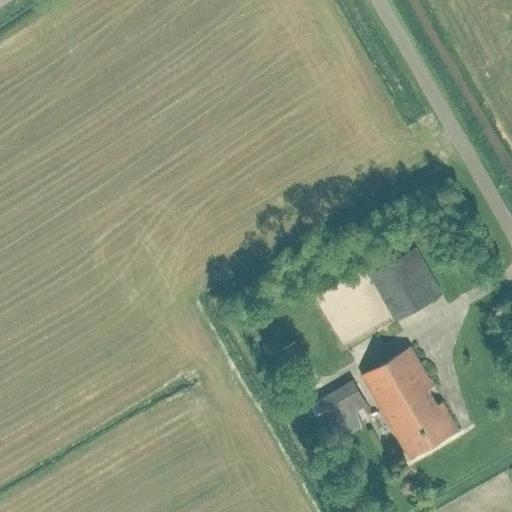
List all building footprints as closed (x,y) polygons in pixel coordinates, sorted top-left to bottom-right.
[(441,292),(416,246),(369,272),(394,318),(441,292)] [(467,272),(473,269),(468,260),(462,263),(467,272)] [(344,344),(365,335),(359,323),(339,332),(344,344)] [(283,346),(297,367),(308,360),(295,340),(283,346)] [(363,373),(409,455),(457,428),(441,400),(436,402),(429,388),(434,386),(411,346),(363,373)] [(311,402),(325,427),(367,403),(353,378),(311,402)]
